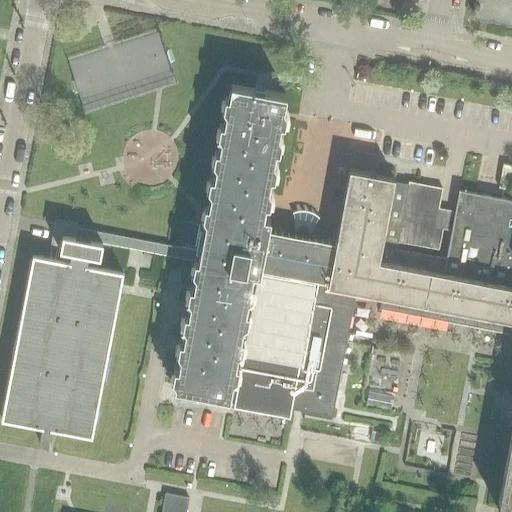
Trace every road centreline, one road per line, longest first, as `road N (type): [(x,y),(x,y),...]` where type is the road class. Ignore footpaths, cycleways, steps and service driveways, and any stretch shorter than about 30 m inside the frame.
road 1 (residential): [(432,43),(184,0)]
road 2 (residential): [(0,207),(40,0)]
